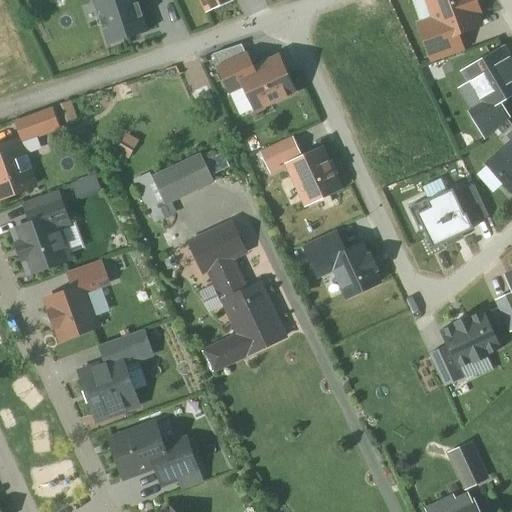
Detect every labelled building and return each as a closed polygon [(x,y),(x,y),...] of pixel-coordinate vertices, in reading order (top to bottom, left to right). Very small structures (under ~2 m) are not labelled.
[(94,0),(110,45),(148,32),(136,0),(94,0)] [(200,0),(206,13),(233,0),(200,0)] [(422,26),(436,21),(428,0),(416,0),(414,1),(422,26)] [(428,0),(436,21),(422,26),(421,27),(434,63),(464,52),(458,33),(478,25),(473,10),(476,9),(472,0),(428,0)] [(219,69),(246,57),(241,45),(213,54),(219,69)] [(485,105),(487,109),(498,103),(511,94),(511,66),(502,50),(465,72),(485,105)] [(246,57),(219,69),(231,90),(244,84),(256,110),(294,92),(278,59),(257,68),(251,65),(246,57)] [(498,103),(487,109),(485,105),(470,114),(486,139),(509,120),(498,103)] [(48,110),(19,120),(20,122),(17,123),(24,141),(58,129),(51,111),(49,112),(48,110)] [(292,137),(259,152),(269,173),(288,165),(287,163),(301,157),(292,137)] [(18,142),(0,148),(0,199),(34,187),(18,142)] [(511,143),(488,165),(511,191),(511,143)] [(320,148),(301,157),(287,163),(288,165),(307,206),(340,192),(320,148)] [(200,158),(155,179),(167,204),(212,183),(200,158)] [(473,186),(455,194),(470,224),(487,216),(473,186)] [(409,209),(429,250),(472,229),(470,224),(455,194),(452,188),(409,209)] [(56,192),(24,203),(32,224),(53,217),(54,220),(65,216),(56,192)] [(32,224),(14,231),(19,245),(17,246),(22,259),(24,258),(30,273),(47,267),(68,259),(54,220),(53,217),(32,224)] [(232,225),(190,244),(203,273),(209,270),(231,260),(245,254),(232,225)] [(328,259),(346,251),(337,231),(302,246),(317,278),(333,271),(328,259)] [(380,283),(363,244),(346,251),(328,259),(333,271),(346,298),(380,283)] [(260,285),(246,292),(231,260),(209,270),(224,302),(240,337),(206,353),(214,371),(248,355),(249,355),(285,338),(260,285)] [(100,261),(68,272),(73,285),(79,283),(81,288),(82,287),(83,291),(107,282),(100,261)] [(81,288),(48,300),(52,313),(50,314),(54,327),(57,326),(62,340),(96,327),(83,291),(82,287),(81,288)] [(511,293),(494,301),(509,332),(511,330),(511,293)] [(484,311),(440,332),(447,346),(458,369),(459,369),(501,349),(484,311)] [(144,330),(100,346),(107,364),(121,359),(123,366),(153,355),(144,330)] [(458,369),(447,346),(429,355),(444,387),(463,378),(459,369),(458,369)] [(107,364),(80,374),(97,419),(124,410),(138,405),(123,366),(121,359),(107,364)] [(155,424),(110,441),(124,478),(156,466),(168,462),(163,449),(155,424)] [(197,471),(186,441),(163,449),(168,462),(156,466),(163,484),(197,471)] [(470,447),(452,455),(467,488),(485,480),(470,447)] [(467,497),(454,503),(458,511),(456,511),(476,511),(474,505),(473,504),(471,505),(467,497)]
